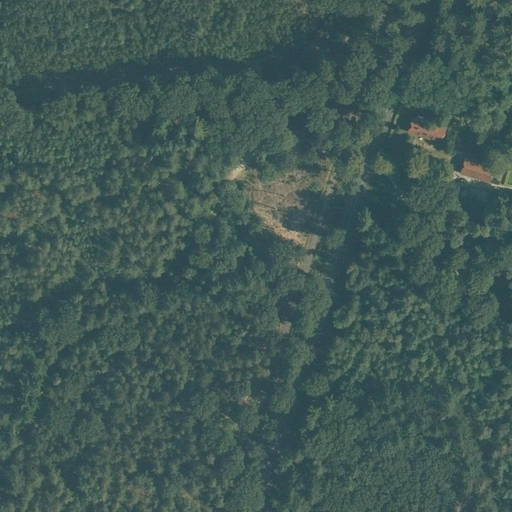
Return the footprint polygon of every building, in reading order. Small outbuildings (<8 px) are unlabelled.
[(467,68),(464,75),(477,79),(480,72),(467,68)] [(409,130),(442,140),(447,126),(414,115),(409,130)] [(496,138),(502,119),(490,116),(484,135),(496,138)] [(460,172),(491,181),(496,164),(465,155),(460,172)] [(420,156),(417,163),(418,164),(418,166),(421,167),(422,165),(423,165),(426,158),(420,156)] [(430,162),(427,171),(434,173),(437,164),(430,162)]
